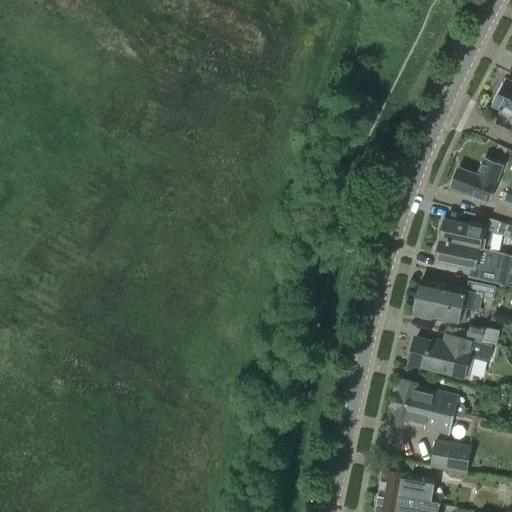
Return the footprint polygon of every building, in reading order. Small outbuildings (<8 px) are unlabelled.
[(507,111),(511,113),(511,83),(507,81),(502,92),(498,92),(495,97),(498,100),(496,104),(507,110),(507,111)] [(452,185),(489,200),(503,165),(485,158),(478,175),(459,167),(452,185)] [(488,251),(492,233),(485,232),(486,228),(447,219),(442,240),(488,251)] [(511,256),(496,252),(488,251),(442,240),(437,260),(469,268),(467,277),(506,286),(509,274),(511,261),(511,256)] [(421,280),(418,293),(449,300),(449,304),(456,306),(456,302),(462,304),(461,307),(467,308),(467,309),(479,312),(482,297),(493,299),(496,287),(469,281),(468,290),(421,280)] [(449,300),(418,293),(414,313),(458,323),(459,321),(465,322),(467,309),(467,308),(461,307),(462,304),(456,302),(456,306),(449,304),(449,300)] [(467,323),(464,336),(496,344),(500,331),(467,323)] [(481,342),(467,339),(448,333),(445,346),(415,338),(409,362),(469,377),(474,357),(489,361),(493,345),(481,342)] [(403,379),(397,402),(464,418),(466,408),(464,405),(457,403),(459,396),(418,385),(418,383),(403,379)] [(397,402),(392,422),(408,426),(408,424),(449,434),(454,417),(454,416),(397,402)] [(432,465),(468,472),(473,447),(436,440),(432,465)] [(384,470),(380,493),(431,501),(434,479),(384,470)] [(431,501),(380,493),(376,511),(438,511),(440,503),(431,501)]
